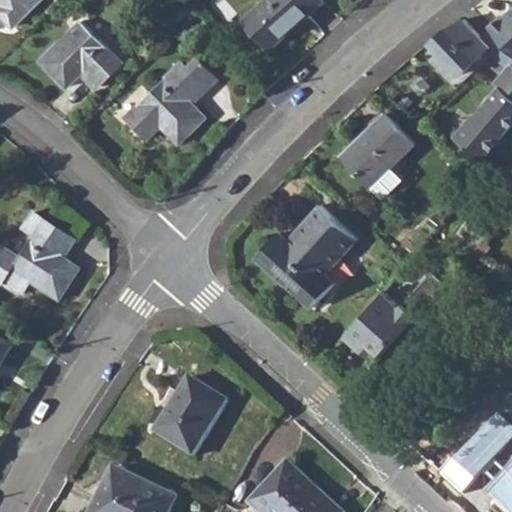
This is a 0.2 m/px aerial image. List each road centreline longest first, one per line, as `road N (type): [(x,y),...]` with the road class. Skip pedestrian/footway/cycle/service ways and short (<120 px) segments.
road 1 (residential): [(437,511),(168,260)]
road 2 (residential): [(168,260),(364,50),(425,0)]
road 3 (residential): [(10,511),(100,357),(168,260)]
road 4 (residential): [(168,260),(0,104)]
